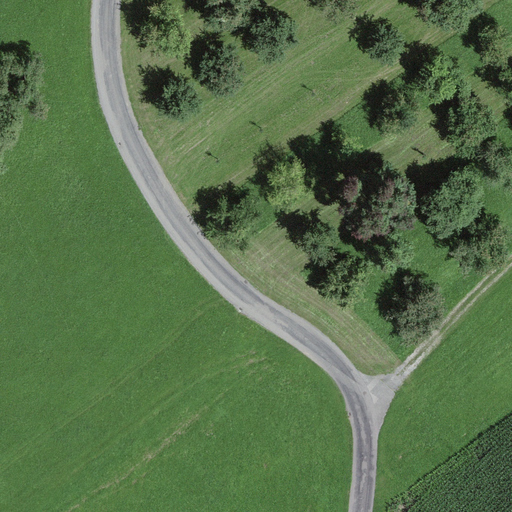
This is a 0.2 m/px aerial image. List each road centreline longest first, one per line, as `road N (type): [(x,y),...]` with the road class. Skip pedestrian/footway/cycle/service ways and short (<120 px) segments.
road 1 (unclassified): [(111,0),(117,102),(136,160),(170,215),(210,268),(313,342),(360,395),(368,418),(360,511)]
road 2 (track): [(363,404),(511,262)]
